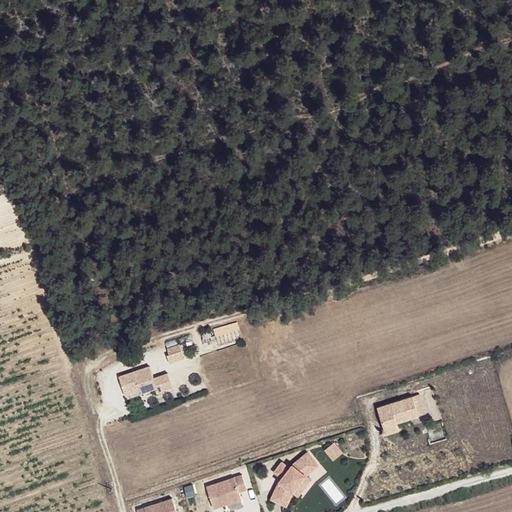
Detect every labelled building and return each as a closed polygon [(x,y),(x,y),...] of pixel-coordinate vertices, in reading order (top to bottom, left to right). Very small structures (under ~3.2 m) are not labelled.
[(166,347),(171,362),(184,357),(179,342),(166,347)] [(205,357),(190,361),(192,369),(207,365),(205,357)] [(156,369),(125,377),(129,393),(145,388),(146,392),(146,395),(162,391),(163,396),(178,392),(174,377),(159,381),(156,369)] [(145,388),(129,393),(131,399),(146,395),(146,392),(145,388)] [(419,393),(378,411),(390,437),(407,430),(405,422),(428,413),(419,393)] [(333,460),(343,452),(334,442),(324,449),(333,460)] [(282,481),(273,498),(288,505),(296,492),(309,475),(322,466),(311,453),(296,464),(282,481)] [(246,476),(210,487),(217,508),(226,506),(245,500),(243,493),(250,490),(246,476)] [(178,511),(174,496),(144,505),(146,511),(178,511)] [(245,500),(226,506),(227,511),(230,511),(247,507),(245,500)]
